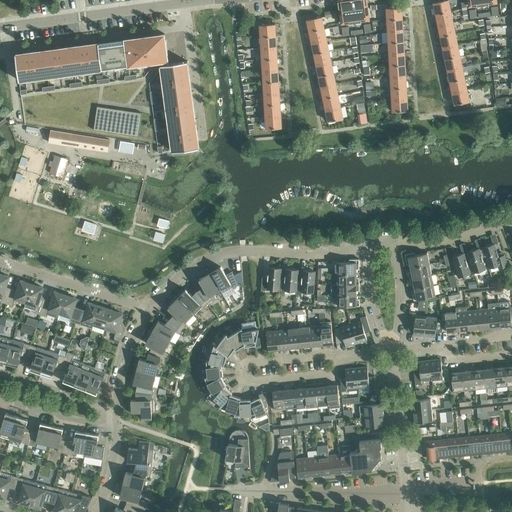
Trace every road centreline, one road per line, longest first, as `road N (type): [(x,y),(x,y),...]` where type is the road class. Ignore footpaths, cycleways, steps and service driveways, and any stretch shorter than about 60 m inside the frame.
road 1 (residential): [(150,308),(183,275),(217,257),(331,254),(368,241)]
road 2 (residential): [(0,29),(218,0)]
road 3 (residential): [(343,358),(331,373),(250,380),(241,374),(250,361),(341,358)]
road 4 (residential): [(405,489),(227,488)]
road 5 (residential): [(150,308),(0,260)]
road 6 (residential): [(405,489),(391,349)]
road 7 (residential): [(117,419),(0,371)]
road 8 (residential): [(393,240),(444,241),(511,220)]
